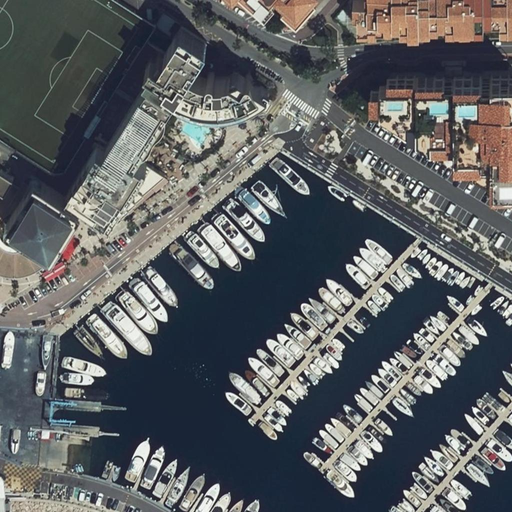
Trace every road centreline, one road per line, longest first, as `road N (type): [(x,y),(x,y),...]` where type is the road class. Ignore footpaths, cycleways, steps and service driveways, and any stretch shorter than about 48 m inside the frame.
road 1 (residential): [(166,0),(307,87),(371,50)]
road 2 (residential): [(371,50),(288,49),(203,0)]
road 3 (residential): [(371,50),(511,46)]
